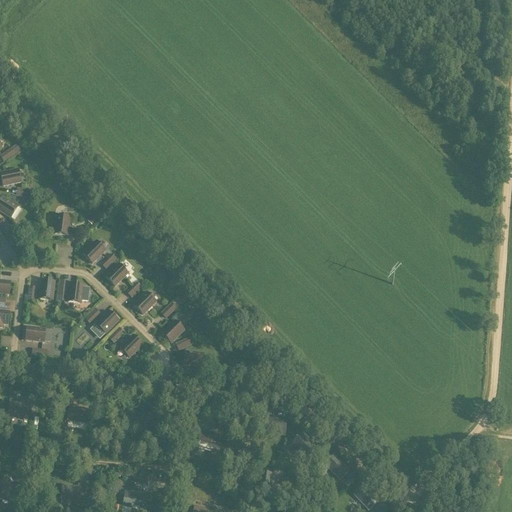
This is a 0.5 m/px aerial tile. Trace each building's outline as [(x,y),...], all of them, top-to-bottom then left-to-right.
[(0,156),(0,157),(3,163),(16,154),(12,149),(0,156)] [(0,174),(3,187),(21,183),(18,170),(0,174)] [(17,189),(15,197),(29,199),(30,192),(17,189)] [(17,208),(2,198),(0,201),(0,212),(10,219),(17,208)] [(94,216),(88,222),(93,227),(99,220),(94,216)] [(54,235),(68,236),(70,218),(56,217),(54,235)] [(0,222),(0,226),(6,234),(12,230),(5,220),(0,222)] [(83,255),(92,265),(105,252),(96,243),(83,255)] [(111,255),(101,265),(106,271),(117,260),(111,255)] [(118,265),(105,278),(115,287),(128,275),(118,265)] [(0,294),(9,296),(10,283),(0,281),(0,294)] [(57,301),(64,302),(65,292),(66,292),(66,289),(65,289),(66,282),(59,281),(57,301)] [(39,299),(52,301),(54,283),(41,282),(39,299)] [(126,294),(132,299),(142,288),(137,283),(126,294)] [(83,286),(70,285),(68,303),(81,304),(81,302),(88,303),(90,289),(83,288),(83,286)] [(134,306),(143,316),(156,303),(146,294),(134,306)] [(172,304),(171,304),(160,314),(166,320),(179,307),(174,302),(172,304)] [(100,314),(95,309),(84,320),(89,325),(100,314)] [(0,325),(7,326),(9,313),(0,311),(0,325)] [(96,325),(105,334),(118,322),(109,312),(96,325)] [(162,335),(171,344),(184,332),(174,322),(162,335)] [(27,328),(25,341),(43,343),(45,330),(27,328)] [(119,328),(108,339),(114,344),(124,334),(119,328)] [(120,349),(129,359),(142,346),(132,337),(120,349)] [(191,338),(175,345),(178,352),(194,345),(191,338)] [(32,349),(31,357),(46,358),(47,351),(32,349)] [(185,353),(184,366),(202,368),(203,355),(185,353)] [(186,370),(186,378),(201,380),(202,372),(186,370)] [(9,402),(7,418),(30,421),(32,406),(9,402)] [(66,421),(90,425),(92,410),(69,407),(66,421)] [(130,416),(128,431),(151,434),(153,420),(130,416)] [(285,421),(266,420),(265,433),(285,435),(285,421)] [(197,449),(219,455),(222,441),(200,435),(197,449)] [(292,445),(305,459),(315,450),(302,436),(292,445)] [(185,451),(192,453),(195,444),(187,442),(185,451)] [(307,469),(313,471),(319,454),(313,452),(307,469)] [(334,456),(324,466),(339,481),(349,472),(334,456)] [(342,483),(347,489),(358,478),(353,473),(342,483)] [(270,496),(273,496),(275,483),(272,482),(273,476),(259,475),(257,494),(270,496)] [(114,482),(113,493),(117,493),(117,490),(121,490),(122,483),(114,482)] [(2,485),(0,497),(0,499),(23,504),(25,490),(2,485)] [(60,500),(83,503),(85,488),(62,485),(60,500)] [(363,487),(353,496),(368,511),(378,502),(363,487)] [(123,506),(146,510),(148,496),(125,492),(123,506)] [(381,503),(373,511),(382,511),(387,508),(381,503)]
